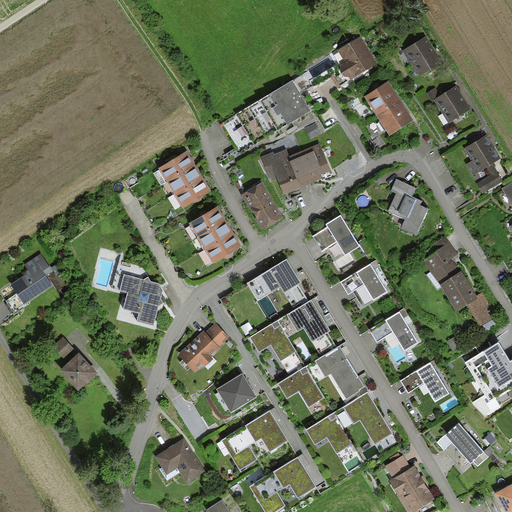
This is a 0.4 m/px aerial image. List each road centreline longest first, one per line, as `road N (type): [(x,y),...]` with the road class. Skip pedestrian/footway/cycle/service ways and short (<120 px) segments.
road 1 (residential): [(290,232),(342,184),(409,156),(511,314)]
road 2 (residential): [(290,232),(458,511)]
road 3 (residential): [(119,507),(166,340),(190,302),(260,252)]
road 4 (track): [(123,0),(204,132)]
road 5 (residential): [(260,252),(204,132)]
